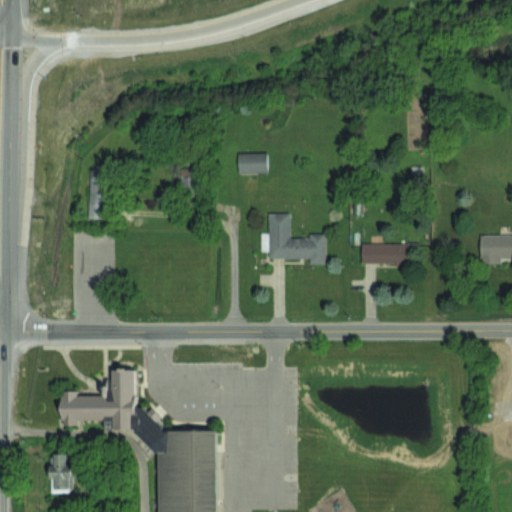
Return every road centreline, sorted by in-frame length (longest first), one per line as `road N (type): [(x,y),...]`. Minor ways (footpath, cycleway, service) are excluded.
road 1 (tertiary): [(0,330),(511,328)]
road 2 (motorway): [(3,117),(34,58),(63,40),(187,35),(298,0)]
road 3 (secondary): [(0,282),(3,117)]
